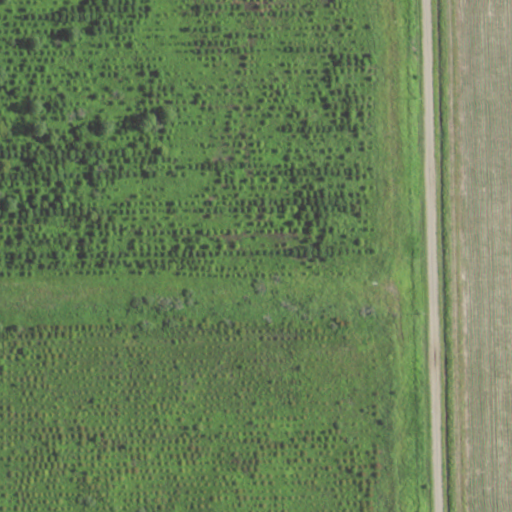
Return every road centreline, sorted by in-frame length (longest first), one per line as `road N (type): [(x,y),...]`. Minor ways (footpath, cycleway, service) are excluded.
road 1 (track): [(400,511),(384,0)]
road 2 (residential): [(430,511),(421,0)]
